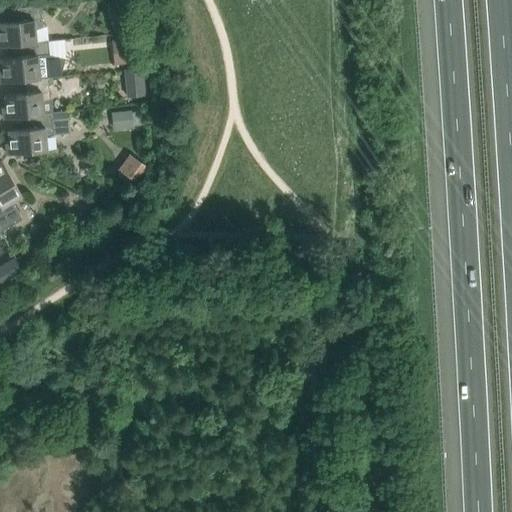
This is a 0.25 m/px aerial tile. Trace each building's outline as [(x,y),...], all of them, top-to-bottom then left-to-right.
[(130,15),(128,0),(124,0),(121,0),(113,1),(115,17),(130,15)] [(36,30),(43,27),(41,5),(18,7),(19,20),(0,22),(0,46),(21,44),(21,43),(37,42),(36,30)] [(137,62),(135,37),(112,39),(114,64),(137,62)] [(40,77),(62,75),(66,57),(50,54),(49,40),(37,42),(21,43),(21,44),(22,56),(2,58),(3,71),(0,70),(0,77),(0,82),(25,80),(25,79),(40,78),(40,77)] [(125,68),(128,96),(145,95),(142,67),(125,68)] [(44,114),(44,113),(43,101),(51,98),(49,83),(53,83),(53,77),(62,75),(40,77),(40,78),(25,79),(25,80),(26,92),(5,94),(7,107),(3,107),(4,118),(29,116),(29,115),(44,114)] [(133,126),(132,111),(132,109),(116,111),(118,128),(134,127),(133,126)] [(54,112),(52,112),(44,113),(44,114),(29,115),(29,116),(30,128),(9,130),(10,142),(7,143),(8,154),(48,150),(46,137),(54,134),(70,133),(68,111),(54,112)] [(0,229),(1,231),(22,218),(12,201),(22,195),(2,160),(0,161),(0,229)] [(128,175),(131,177),(137,181),(147,166),(139,160),(128,175)] [(0,265),(0,285),(11,279),(2,265),(0,265)]
